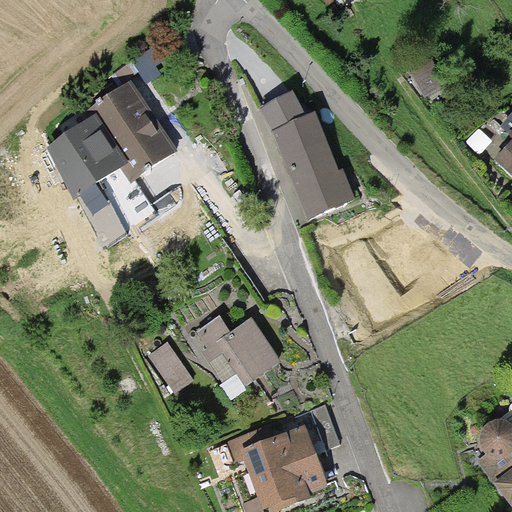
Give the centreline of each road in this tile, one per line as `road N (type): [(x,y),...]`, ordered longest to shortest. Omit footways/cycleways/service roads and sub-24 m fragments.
road 1 (residential): [(219,0),(215,36),(395,511)]
road 2 (residential): [(245,0),(450,215),(511,258)]
road 3 (unknown): [(299,273),(215,263),(152,113)]
